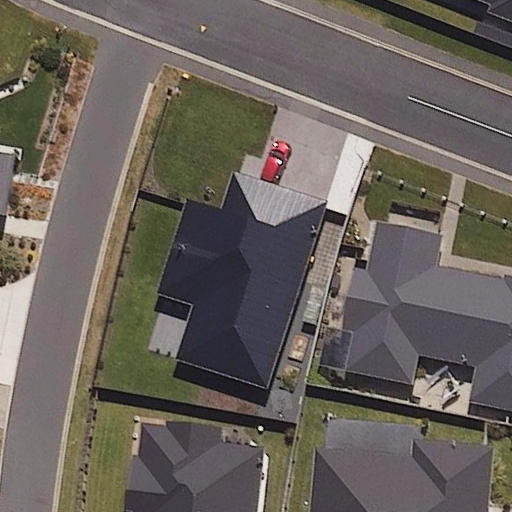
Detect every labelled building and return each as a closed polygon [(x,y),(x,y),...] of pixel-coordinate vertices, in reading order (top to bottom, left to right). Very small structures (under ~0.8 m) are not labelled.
[(511,0),(471,0),(498,10),(495,18),(511,24),(511,0)] [(17,160),(0,158),(0,219),(11,220),(17,160)] [(329,207),(238,180),(227,218),(192,208),(164,299),(199,310),(182,365),(272,393),(329,207)] [(447,242),(383,230),(373,276),(362,273),(349,340),(358,342),(351,376),(417,389),(423,358),(482,370),(475,407),(511,414),(511,284),(441,271),(447,242)] [(224,434),(145,425),(136,509),(145,510),(144,511),(260,511),(267,452),(223,447),(224,434)] [(491,511),(496,452),(423,447),(422,460),(322,453),(317,511),(491,511)]
